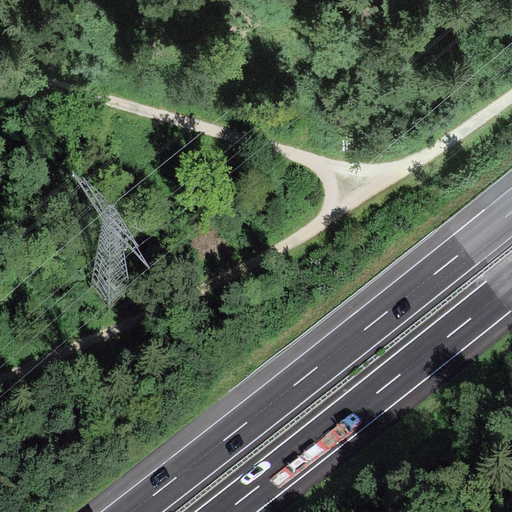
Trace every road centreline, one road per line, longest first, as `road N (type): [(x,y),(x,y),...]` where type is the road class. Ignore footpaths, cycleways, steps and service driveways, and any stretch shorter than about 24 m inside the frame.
road 1 (track): [(511,96),(274,252),(0,377)]
road 2 (motorway): [(511,212),(132,511)]
road 3 (track): [(0,70),(289,152),(367,191)]
road 4 (motorway): [(225,511),(511,285)]
